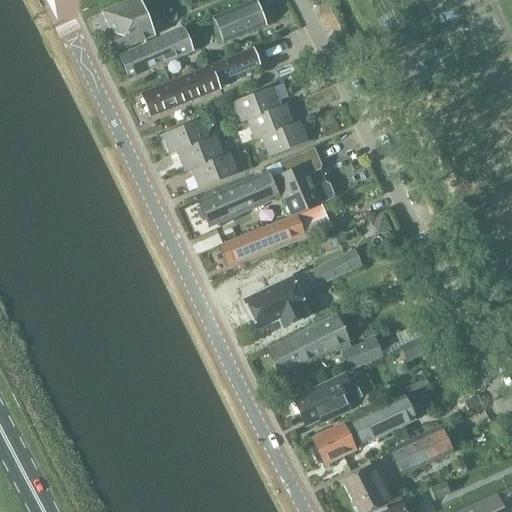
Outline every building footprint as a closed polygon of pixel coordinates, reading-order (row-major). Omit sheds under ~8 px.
[(133,0),(101,13),(111,36),(108,40),(112,49),(117,51),(117,52),(153,38),(148,26),(177,14),(170,0),(133,0)] [(255,2),(213,18),(223,44),(265,27),(255,2)] [(119,56),(129,79),(192,53),(182,30),(119,56)] [(141,94),(150,118),(219,90),(216,83),(258,66),(252,50),(141,94)] [(279,108),(272,89),(232,104),(240,125),(246,122),(279,108)] [(293,125),(286,105),(279,108),(246,122),(254,142),(261,139),(293,125)] [(209,140),(202,120),(162,135),(169,156),(176,153),(209,140)] [(308,143),(300,122),(293,125),(261,139),(268,159),(308,143)] [(223,157),(216,137),(209,140),(176,153),(184,173),(190,170),(223,157)] [(197,202),(208,228),(278,198),(283,196),(291,216),(332,199),(333,195),(328,184),(325,182),(312,188),(305,171),(317,166),(311,151),(287,161),(292,172),(271,181),(267,173),(197,202)] [(238,175),(230,154),(223,157),(190,170),(198,190),(238,175)] [(218,247),(226,266),(302,235),(295,217),(247,236),(218,247)] [(360,266),(353,252),(306,275),(313,289),(360,266)] [(290,279),(243,301),(257,330),(279,320),(283,329),(306,318),(302,309),(304,308),(290,279)] [(335,317),(267,350),(279,377),(348,343),(335,317)] [(424,338),(401,349),(407,362),(430,351),(424,338)] [(365,341),(336,355),(345,373),(373,359),(365,341)] [(301,418),(304,416),(309,425),(318,421),(320,425),(350,410),(347,404),(360,398),(354,385),(350,387),(344,375),(292,400),(301,418)] [(403,396),(349,421),(361,446),(415,420),(403,396)] [(311,440),(324,466),(355,451),(343,425),(311,440)] [(440,428),(389,452),(400,476),(451,453),(440,428)] [(341,482),(356,511),(367,511),(389,501),(371,466),(341,482)] [(445,483),(430,489),(435,500),(450,494),(445,483)] [(511,511),(511,488),(460,511),(511,511)] [(376,511),(403,511),(400,502),(376,511)]
